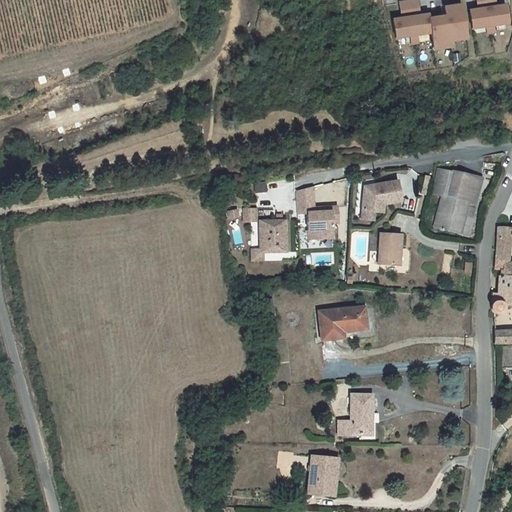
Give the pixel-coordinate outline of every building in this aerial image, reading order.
[(475,28),(486,26),(487,33),(496,31),(495,25),(509,23),(506,3),(496,4),(495,0),(475,0),(477,7),(472,8),(475,28)] [(432,34),(433,40),(434,49),(453,46),(452,41),(468,39),(463,3),(444,5),(446,14),(430,17),(430,14),(420,16),(418,1),(399,4),(401,19),(392,20),(395,39),(411,37),(412,43),(419,42),(418,36),(432,34)] [(480,179),(438,169),(432,194),(441,196),(474,204),(480,179)] [(425,195),(429,177),(424,177),(420,194),(425,195)] [(364,188),(362,211),(374,212),(375,212),(375,211),(381,206),(382,206),(383,205),(400,202),(397,182),(375,186),(371,186),(364,188)] [(297,188),(298,212),(307,211),(308,238),(332,237),(332,221),(338,221),(338,206),(324,206),(324,210),(314,210),(314,206),(314,184),(297,188)] [(474,204),(441,196),(433,227),(460,233),(467,235),(471,223),(472,223),(475,212),(472,211),(474,204)] [(250,222),(256,222),(256,209),(243,210),(243,222),(250,222)] [(374,212),(362,211),(361,220),(373,221),(374,212)] [(261,253),(285,253),(285,220),(281,220),(281,216),(276,216),(276,221),(259,221),(260,251),(260,253),(261,253)] [(498,277),(511,276),(511,262),(508,263),(509,245),(507,229),(497,228),(494,270),(498,271),(498,277)] [(380,234),(378,264),(395,266),(396,253),(399,253),(400,235),(380,234)] [(260,251),(251,252),(251,261),(262,261),(261,253),(260,253),(260,251)] [(491,311),(494,313),(495,313),(497,313),(499,313),(501,311),(501,309),(502,306),(501,305),(511,305),(511,276),(498,277),(496,295),(492,295),(491,305),(491,306),(491,309),(491,311)] [(272,315),(270,301),(263,302),(265,316),(272,315)] [(318,313),(321,340),(335,339),(335,333),(342,332),(366,329),(363,308),(318,313)] [(511,338),(511,332),(493,332),(493,334),(493,345),(511,344),(511,338)] [(511,346),(499,347),(500,369),(511,368),(511,346)] [(338,422),(337,436),(351,436),(351,435),(368,435),(369,415),(371,415),(371,395),(350,395),(350,421),(338,422)] [(307,494),(329,496),(331,480),(335,480),(338,460),(310,457),(307,494)]
